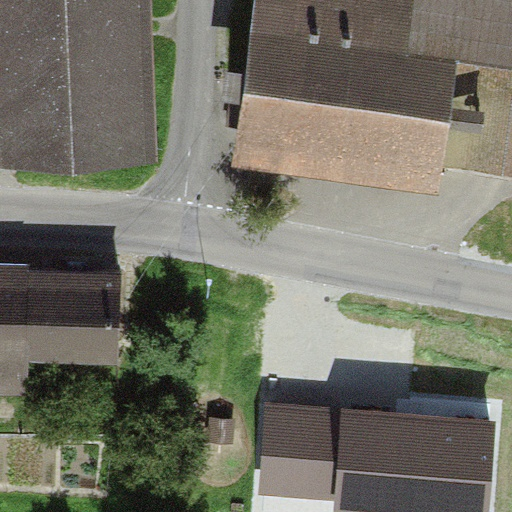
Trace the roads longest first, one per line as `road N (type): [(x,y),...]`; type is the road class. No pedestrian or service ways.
road 1 (residential): [(190,236),(511,297)]
road 2 (unclassified): [(200,0),(190,236)]
road 3 (residential): [(0,219),(190,236)]
